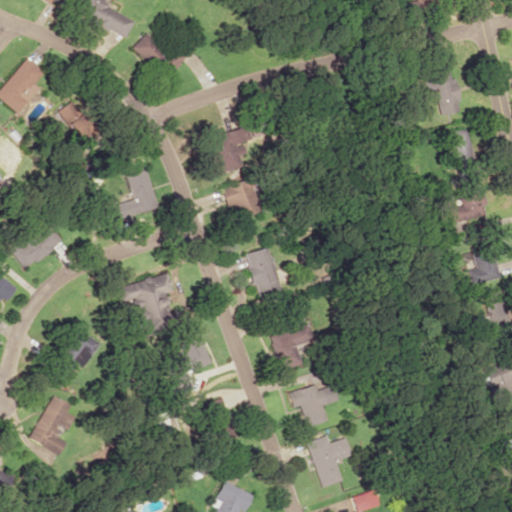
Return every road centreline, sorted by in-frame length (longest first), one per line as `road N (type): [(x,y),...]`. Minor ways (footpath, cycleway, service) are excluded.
road 1 (residential): [(0,18),(99,66),(167,153),(289,511)]
road 2 (residential): [(511,19),(231,86),(146,119)]
road 3 (residential): [(193,229),(117,244),(43,293),(10,367),(4,420)]
road 4 (tertiary): [(511,166),(474,0)]
